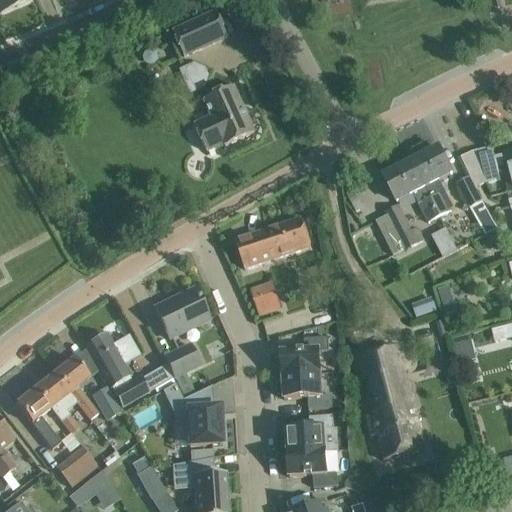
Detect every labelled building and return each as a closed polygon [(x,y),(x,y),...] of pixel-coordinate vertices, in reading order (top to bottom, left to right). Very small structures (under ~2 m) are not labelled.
[(30,0),(0,0),(0,10),(1,13),(31,0),(30,0)] [(173,32),(185,58),(228,38),(217,13),(173,32)] [(207,154),(224,146),(226,148),(255,135),(234,88),(205,102),(212,118),(195,126),(207,154)] [(478,152),(486,184),(499,181),(498,175),(504,173),(509,193),(511,192),(511,152),(495,157),(493,148),(478,152)] [(453,177),(439,149),(413,162),(441,218),(452,212),(442,193),(437,196),(432,188),(453,177)] [(486,184),(478,152),(473,153),(461,158),(469,176),(475,189),(486,184)] [(413,162),(383,177),(398,205),(415,197),(428,225),(441,218),(413,162)] [(458,187),(470,209),(482,203),(475,189),(471,181),(458,187)] [(387,217),(376,222),(385,239),(393,256),(404,251),(421,242),(423,241),(417,229),(411,232),(398,206),(385,213),(387,217)] [(302,220),(235,243),(245,271),(311,249),(302,220)] [(443,256),(457,251),(448,229),(434,234),(443,256)] [(283,311),(273,283),(250,291),(259,319),(283,311)] [(169,341),(209,322),(194,291),(154,310),(169,341)] [(432,299),(412,306),(417,319),(437,312),(432,299)] [(453,340),(456,356),(478,351),(476,335),(453,340)] [(107,337),(88,348),(98,365),(125,412),(151,397),(149,394),(142,383),(135,387),(132,382),(132,381),(124,367),(141,357),(135,347),(129,337),(112,346),(107,337)] [(305,352),(281,354),(283,377),(320,375),(319,353),(329,352),(328,339),(304,340),(305,352)] [(185,401),(196,395),(186,376),(200,369),(189,347),(165,359),(185,401)] [(398,350),(355,360),(368,423),(372,438),(378,437),(385,463),(425,452),(398,350)] [(74,361),(54,376),(77,405),(89,421),(106,441),(112,436),(96,416),(98,414),(78,389),(89,380),(74,361)] [(320,375),(283,377),(284,401),(308,399),(308,411),(333,409),(332,396),(322,397),(321,386),(320,375)] [(35,391),(51,410),(71,436),(80,429),(67,413),(77,405),(54,376),(35,391)] [(183,403),(175,386),(164,392),(177,421),(189,420),(190,446),(220,444),(219,410),(212,410),(211,389),(183,403)] [(106,390),(93,398),(107,423),(120,415),(106,390)] [(35,391),(16,406),(52,452),(61,445),(40,419),(51,410),(35,391)] [(310,430),(286,432),(288,455),(325,453),(324,431),(334,430),(333,417),(309,418),(310,430)] [(0,461),(9,473),(15,469),(6,456),(7,455),(3,450),(13,443),(7,433),(0,424),(0,461)] [(511,443),(498,448),(481,452),(485,464),(498,460),(503,478),(490,481),(494,495),(511,489),(511,443)] [(71,490),(96,470),(82,451),(56,470),(71,490)] [(213,451),(190,452),(191,463),(214,459),(213,451)] [(115,453),(102,463),(107,469),(119,459),(115,453)] [(325,453),(288,455),(289,479),(313,477),(314,489),(338,488),(337,474),(327,475),(325,453)] [(132,466),(138,476),(150,469),(144,459),(132,466)] [(212,460),(173,467),(174,478),(194,477),(196,511),(227,511),(227,500),(227,499),(227,495),(227,494),(225,474),(213,475),(212,460)] [(0,473),(3,478),(9,473),(0,461),(0,473)] [(151,469),(137,477),(152,503),(166,494),(151,469)] [(327,500),(290,511),(331,511),(328,502),(327,500)]
